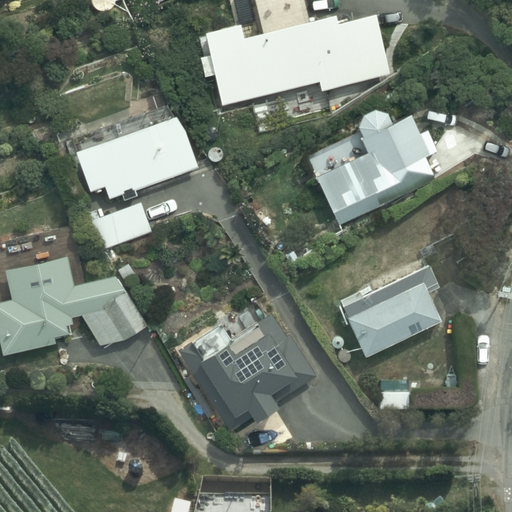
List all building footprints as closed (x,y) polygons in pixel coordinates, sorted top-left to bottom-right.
[(309,23),(303,0),(255,0),(263,37),(244,41),(241,25),(208,33),(214,61),(204,64),(208,81),(218,79),(226,113),(321,91),(323,101),(393,86),(379,24),(382,24),(377,4),(340,1),(338,17),(309,23)] [(364,140),(305,166),(317,192),(320,191),(341,238),(388,217),(377,190),(432,166),(412,120),(393,128),(388,116),(377,111),(365,117),(359,130),(364,140)] [(179,117),(77,155),(93,197),(106,193),(111,206),(124,201),(126,208),(137,204),(135,198),(200,174),(179,117)] [(141,206),(92,226),(106,260),(155,239),(141,206)] [(71,233),(0,247),(0,353),(2,361),(68,348),(65,330),(70,330),(69,324),(81,321),(98,353),(124,348),(148,332),(114,281),(82,288),(71,233)] [(438,295),(430,275),(368,303),(367,301),(342,312),(366,366),(442,333),(429,303),(437,300),(435,296),(438,295)] [(318,378),(291,335),(287,338),(271,313),(229,340),(217,322),(200,333),(203,339),(180,354),(231,433),(318,378)] [(410,385),(383,385),(382,415),(409,415),(410,385)]
